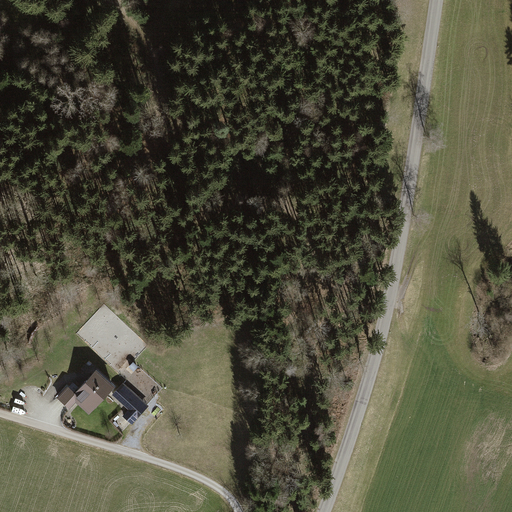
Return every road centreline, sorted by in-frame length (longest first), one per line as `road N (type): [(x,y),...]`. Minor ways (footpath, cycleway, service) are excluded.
road 1 (tertiary): [(438,0),(386,318),(323,511)]
road 2 (track): [(240,511),(196,476),(0,414)]
